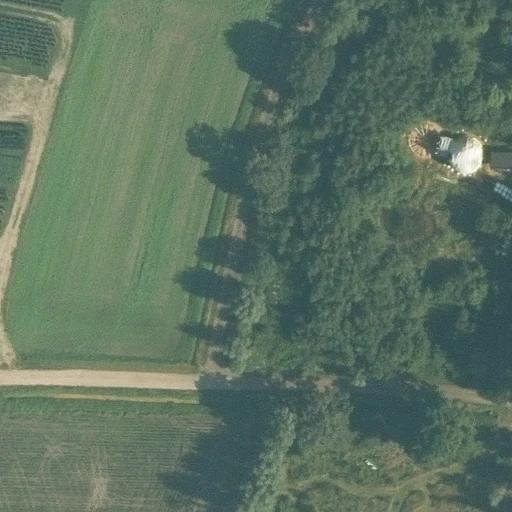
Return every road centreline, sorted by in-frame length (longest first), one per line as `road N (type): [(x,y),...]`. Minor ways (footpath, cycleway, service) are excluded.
road 1 (track): [(324,0),(273,129),(210,385)]
road 2 (track): [(511,404),(210,385)]
road 3 (track): [(210,385),(0,378)]
